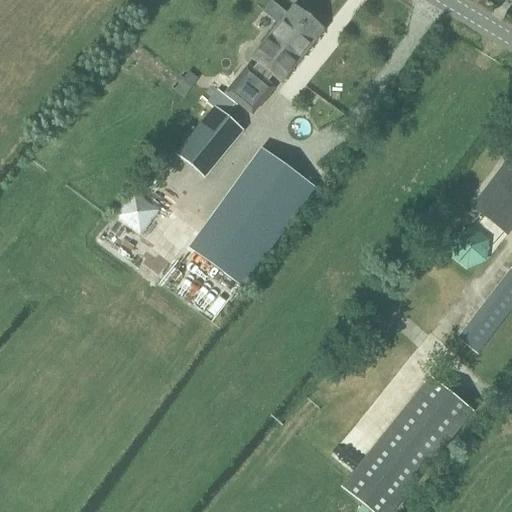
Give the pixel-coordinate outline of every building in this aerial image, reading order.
[(267,40),(277,48),(280,44),(300,60),(323,32),(293,8),(287,16),(272,3),(264,13),(279,25),(267,40)] [(251,72),(247,69),(226,94),(251,114),(272,89),(266,84),(272,76),(281,83),(300,60),(280,44),(277,48),(267,40),(251,59),(258,64),(251,72)] [(206,104),(213,110),(177,153),(204,175),(240,131),(225,119),(235,107),(216,91),(206,104)] [(258,150),(223,201),(208,222),(263,260),(313,188),(258,150)] [(511,156),(473,208),(509,234),(511,229),(511,156)] [(473,228),(453,236),(450,257),(467,270),(487,262),(489,240),(473,228)] [(476,355),(511,308),(511,270),(457,340),(476,355)] [(340,488),(370,511),(393,511),(474,412),(429,377),(340,488)]
